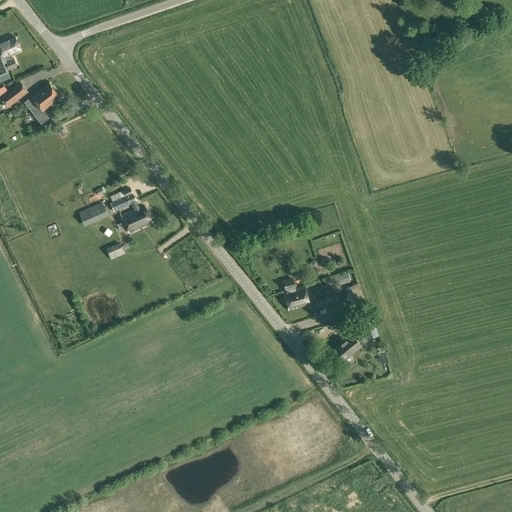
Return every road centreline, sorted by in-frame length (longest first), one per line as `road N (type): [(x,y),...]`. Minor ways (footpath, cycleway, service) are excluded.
road 1 (tertiary): [(424,511),(54,44)]
road 2 (unclassified): [(54,44),(182,0)]
